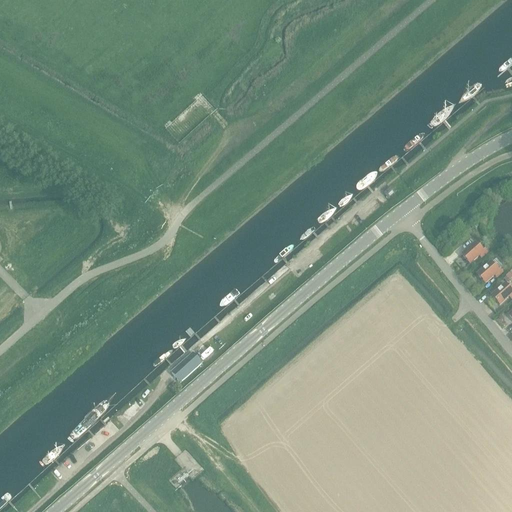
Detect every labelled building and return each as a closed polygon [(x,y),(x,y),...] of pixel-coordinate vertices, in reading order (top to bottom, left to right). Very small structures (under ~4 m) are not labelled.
[(388,198),(395,193),(391,188),(384,194),(388,198)] [(462,255),(470,264),(479,256),(481,258),(487,253),(485,250),(483,252),(475,243),(462,255)] [(498,272),(491,263),(477,275),(485,284),(495,275),(497,278),(502,272),(500,270),(498,272)] [(511,292),(505,284),(492,296),(500,305),(509,297),(511,299),(511,298),(511,292)] [(196,353),(175,372),(182,380),(184,379),(202,363),(204,361),(196,353)]
